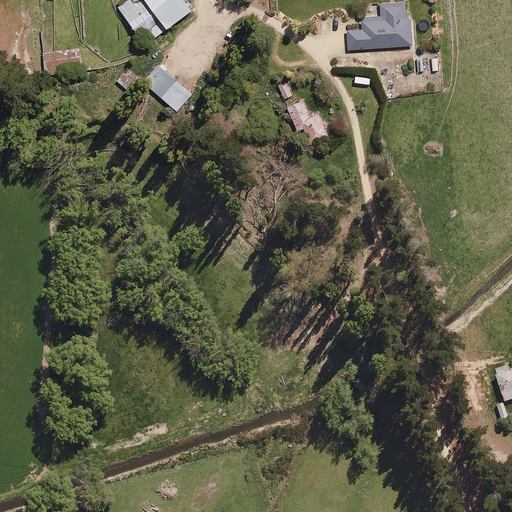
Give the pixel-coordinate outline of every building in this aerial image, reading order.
[(183,0),(125,0),(116,7),(144,46),(192,10),(183,0)] [(347,30),(348,50),(412,45),(410,20),(409,20),(408,15),(406,15),(405,3),(379,4),(380,16),(364,17),(364,21),(361,21),(362,29),(347,30)] [(79,48),(42,53),(45,75),(82,71),(79,48)] [(192,94),(158,64),(143,81),(177,111),(192,94)] [(127,69),(117,81),(131,93),(141,81),(127,69)] [(286,82),(278,85),(284,99),(292,96),(289,90),(291,89),(290,86),(288,87),(286,82)] [(303,101),(287,108),(297,131),(303,128),(311,145),(329,137),(325,129),(328,128),(325,122),(322,123),(318,114),(310,118),(303,101)] [(511,368),(495,374),(504,402),(511,399),(511,368)] [(503,402),(496,405),(501,421),(509,418),(503,402)]
